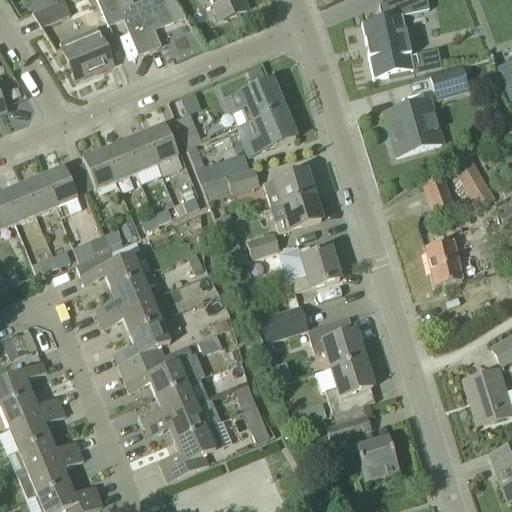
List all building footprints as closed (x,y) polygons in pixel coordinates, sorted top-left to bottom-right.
[(40,0),(26,6),(31,17),(55,6),(52,0),(40,0)] [(94,0),(107,29),(122,22),(130,40),(137,59),(158,50),(152,34),(174,24),(183,20),(171,0),(150,0),(132,8),(128,0),(120,4),(118,0),(94,0)] [(239,0),(207,0),(218,25),(246,14),(239,0)] [(380,23),(360,28),(372,82),(386,79),(388,85),(413,79),(412,74),(411,74),(408,61),(400,19),(396,1),(377,9),(380,23)] [(55,6),(31,17),(39,30),(68,18),(62,3),(55,6)] [(95,31),(58,47),(74,85),(111,70),(95,31)] [(511,63),(493,71),(507,106),(511,104),(511,63)] [(466,94),(459,70),(428,78),(435,102),(466,94)] [(282,113),(270,84),(224,103),(229,116),(235,132),(282,113)] [(189,115),(202,112),(199,96),(185,99),(189,115)] [(396,161),(415,155),(440,148),(427,104),(383,117),(396,161)] [(235,132),(241,146),(247,161),(294,142),(282,113),(235,132)] [(184,152),(195,148),(200,146),(188,118),(173,124),(184,152)] [(142,137),(155,169),(176,160),(163,129),(142,137)] [(155,169),(142,137),(122,146),(135,177),(155,169)] [(135,177),(122,146),(102,154),(115,186),(135,177)] [(226,182),(247,175),(242,158),(223,164),(203,170),(195,148),(184,152),(199,187),(225,179),(226,182)] [(94,195),(115,186),(102,154),(81,163),(94,195)] [(451,171),(475,212),(493,202),(477,173),(483,169),(475,156),(451,171)] [(41,179),(54,211),(75,202),(62,171),(41,179)] [(225,179),(199,187),(205,205),(256,189),(251,174),(247,175),(226,182),(225,179)] [(280,209),(312,199),(304,174),(272,184),(261,187),(264,198),(269,212),(280,209)] [(21,188),(34,219),(54,211),(41,179),(21,188)] [(431,216),(449,209),(439,181),(420,188),(431,216)] [(21,188),(1,196),(14,227),(34,219),(21,188)] [(1,196),(0,196),(0,233),(14,227),(1,196)] [(280,209),(284,222),(272,226),(276,237),(288,233),(288,234),(319,224),(312,199),(280,209)] [(193,201),(173,210),(177,220),(198,212),(193,201)] [(153,218),(157,229),(177,220),(173,210),(153,218)] [(157,229),(153,218),(139,224),(144,235),(157,229)] [(228,219),(213,224),(216,230),(230,225),(228,219)] [(132,231),(122,235),(125,242),(135,238),(132,231)] [(116,234),(102,239),(107,251),(120,245),(116,234)] [(271,238),(244,247),(249,262),(276,254),(271,238)] [(107,251),(102,239),(89,245),(93,256),(107,251)] [(456,265),(451,244),(443,247),(423,251),(433,291),(460,285),(456,265)] [(308,293),(319,290),(338,284),(328,253),(300,261),(297,251),(276,258),(283,281),(289,283),(293,296),(308,291),(308,293)] [(65,255),(51,261),(55,271),(69,265),(65,255)] [(109,293),(140,280),(130,257),(112,265),(109,256),(75,270),(78,279),(82,289),(103,280),(109,293)] [(51,261),(38,266),(30,269),(34,280),(55,271),(51,261)] [(3,281),(7,291),(18,286),(17,282),(15,276),(3,281)] [(109,293),(114,306),(93,314),(97,324),(149,302),(140,280),(109,293)] [(127,337),(158,324),(149,302),(97,324),(101,333),(122,324),(127,337)] [(306,334),(299,312),(258,325),(264,347),(306,334)] [(168,347),(158,324),(127,337),(133,350),(112,359),(120,378),(164,360),(159,350),(168,347)] [(362,364),(354,335),(341,339),(337,326),(305,335),(312,358),(323,354),(329,374),(362,364)] [(511,361),(511,340),(490,352),(499,369),(511,361)] [(124,387),(128,397),(148,388),(154,401),(187,387),(198,383),(203,380),(194,357),(191,359),(187,349),(163,360),(164,360),(120,378),(124,387)] [(329,374),(314,379),(319,395),(323,394),(331,420),(364,409),(360,394),(371,391),(362,364),(329,374)] [(1,378),(0,378),(0,409),(29,397),(24,384),(23,381),(28,379),(29,382),(45,376),(41,366),(3,382),(1,378)] [(496,374),(462,385),(467,402),(473,401),(481,428),(500,422),(510,419),(511,418),(511,393),(503,396),(502,393),(496,374)] [(198,383),(154,401),(159,414),(138,422),(142,432),(207,405),(198,383)] [(0,415),(7,433),(60,411),(56,401),(35,410),(30,397),(0,409),(0,415)] [(172,445),(204,432),(214,428),(217,427),(207,405),(142,432),(146,441),(167,432),(172,445)] [(60,411),(7,433),(17,455),(48,441),(43,429),(63,420),(60,411)] [(242,417),(255,447),(268,441),(255,411),(242,417)] [(354,451),(358,466),(364,486),(397,476),(386,441),(372,446),(368,434),(369,434),(365,420),(324,433),(328,446),(355,437),(358,449),(354,451)] [(172,445),(178,458),(157,467),(165,487),(207,469),(203,459),(222,451),(214,428),(204,432),(172,445)] [(140,430),(119,438),(128,461),(149,453),(140,430)] [(17,481),(78,455),(74,446),(53,454),(48,441),(17,455),(7,459),(17,481)] [(511,505),(511,450),(488,459),(506,507),(511,505)] [(35,499),(67,486),(61,473),(82,464),(78,455),(17,481),(26,503),(35,499)] [(252,511),(266,511),(280,507),(263,459),(237,468),(252,511)] [(67,486),(35,499),(40,511),(95,511),(101,510),(93,490),(72,499),(67,486)]
